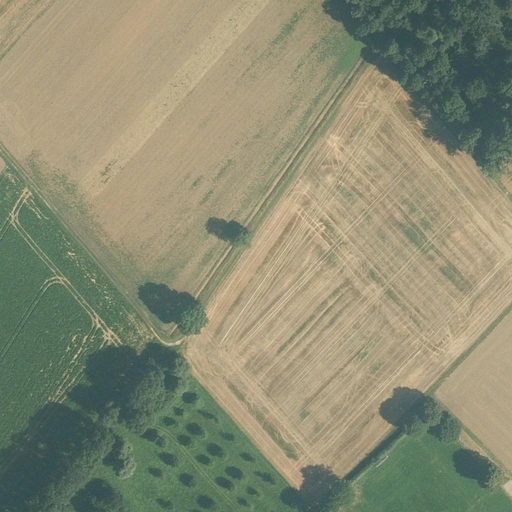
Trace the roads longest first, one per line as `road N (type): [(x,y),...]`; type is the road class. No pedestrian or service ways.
road 1 (track): [(160,335),(172,345),(382,48),(511,196)]
road 2 (track): [(322,505),(511,307)]
road 3 (track): [(0,149),(160,335),(143,356)]
road 4 (track): [(13,511),(143,356)]
